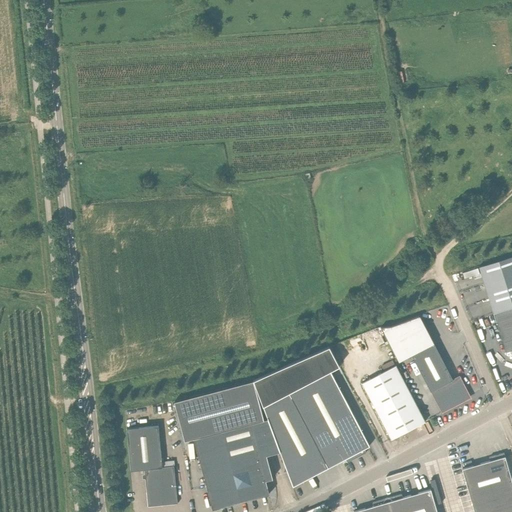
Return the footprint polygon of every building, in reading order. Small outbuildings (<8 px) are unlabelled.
[(511,256),(479,267),(506,352),(511,349),(511,256)] [(412,355),(442,413),(468,399),(470,395),(459,376),(452,379),(434,343),(412,355)] [(425,422),(396,366),(362,383),(391,440),(425,422)] [(366,452),(364,449),(369,446),(330,371),(263,406),(268,419),(280,452),(293,486),(345,459),(347,463),(366,452)] [(266,456),(280,452),(268,419),(194,439),(212,509),(269,494),(265,480),(272,479),(266,456)] [(158,425),(144,427),(126,429),(130,471),(144,470),(148,507),(177,504),(174,466),(162,467),(158,425)] [(511,511),(511,481),(504,453),(489,457),(490,461),(462,469),(474,511),(511,511)] [(387,498),(390,511),(437,511),(431,490),(402,498),(401,494),(387,498)] [(353,511),(390,511),(387,498),(373,502),(374,506),(353,511)]
